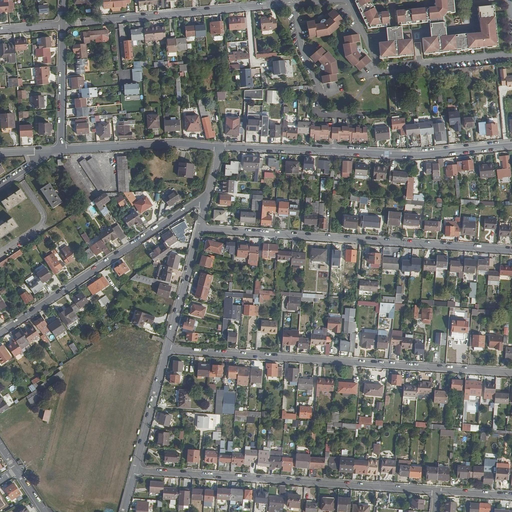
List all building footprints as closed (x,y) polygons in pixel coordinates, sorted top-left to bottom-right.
[(9,7),(8,0),(0,1),(0,13),(2,13),(2,12),(9,11),(9,7)] [(111,0),(99,0),(100,1),(104,1),(105,8),(112,8),(112,7),(111,0)] [(362,14),(367,23),(369,23),(371,27),(378,27),(378,25),(382,24),(383,26),(388,26),(388,23),(391,23),(389,11),(378,12),(372,0),(357,0),(356,1),(360,11),(362,10),(364,13),(362,14)] [(436,0),(437,4),(446,11),(452,11),(452,12),(456,12),(455,0),(436,0)] [(52,12),(52,3),(47,3),(47,5),(42,5),(42,6),(36,7),(37,15),(43,15),(43,13),(52,12)] [(499,44),(498,35),(497,34),(495,34),(495,31),(497,31),(497,26),(494,26),(494,21),(496,21),(496,16),(497,16),(496,12),(495,12),(495,7),(493,7),(492,4),(479,6),(482,29),(484,32),(482,33),(474,34),(473,32),(468,33),(468,35),(464,35),(464,33),(459,34),(459,36),(456,36),(457,34),(450,34),(450,36),(443,36),(443,38),(437,38),(437,37),(429,38),(429,37),(424,37),(425,51),(433,50),(433,51),(436,51),(436,52),(445,52),(444,49),(458,47),(458,49),(462,48),(462,49),(465,49),(465,50),(470,50),(473,49),(473,47),(485,46),(485,43),(487,43),(488,46),(499,44)] [(412,22),(412,23),(418,23),(418,19),(423,19),(423,22),(429,22),(429,19),(431,19),(431,25),(447,24),(446,19),(445,19),(444,14),(435,6),(398,9),(399,21),(402,21),(402,24),(408,24),(408,22),(412,22)] [(333,16),(328,19),(327,18),(325,18),(323,20),(323,22),(316,24),(315,20),(307,22),(311,36),(319,34),(319,36),(327,34),(327,33),(331,32),(334,29),(335,30),(341,24),(340,23),(345,18),(336,7),(330,12),(333,16)] [(277,27),(277,19),(273,19),(273,16),(261,17),(262,29),(269,29),(269,28),(277,27)] [(248,28),(247,17),(230,18),(231,30),(248,28)] [(225,32),(224,21),(212,22),(213,33),(225,32)] [(207,36),(206,24),(202,24),(202,25),(196,26),(197,37),(207,36)] [(196,26),(196,25),(192,26),(192,27),(186,28),(187,39),(197,38),(197,37),(196,26)] [(167,39),(166,27),(157,28),(157,26),(154,27),(154,28),(145,29),(146,39),(146,41),(167,39)] [(145,29),(145,27),(141,28),(141,29),(132,30),(133,40),(146,39),(145,29)] [(110,38),(109,30),(84,33),(85,44),(86,44),(91,43),(91,40),(110,38)] [(358,46),(356,39),(361,39),(359,31),(345,34),(346,42),(345,42),(346,50),(347,50),(347,54),(350,57),(350,58),(355,64),(356,63),(361,69),(373,60),(368,54),(364,56),(361,52),(361,51),(362,50),(362,49),(361,48),(361,47),(360,46),(358,46)] [(52,47),(52,37),(42,37),(43,44),(40,44),(40,48),(51,48),(52,47)] [(28,49),(27,39),(15,40),(15,44),(16,51),(28,49)] [(178,50),(177,39),(172,40),(172,39),(167,39),(168,52),(178,52),(178,50)] [(188,49),(187,39),(177,39),(178,50),(188,49)] [(415,52),(413,39),(408,39),(408,40),(400,41),(400,42),(395,43),(394,41),(387,42),(387,41),(381,42),(382,53),(382,54),(389,53),(389,55),(393,54),(393,55),(396,57),(401,56),(401,53),(415,52)] [(134,58),(133,41),(128,41),(128,43),(126,43),(127,59),(134,58)] [(16,51),(15,44),(1,45),(2,54),(0,53),(0,57),(2,58),(3,61),(17,60),(16,51)] [(87,58),(86,44),(85,44),(73,45),(73,49),(77,49),(77,52),(76,53),(76,59),(78,59),(87,58)] [(335,62),(334,57),(332,55),(333,54),(327,48),(326,49),(321,45),(311,55),(316,60),(318,57),(323,62),(322,63),(321,64),(322,65),(323,67),(325,67),(326,73),(322,74),(324,81),(338,78),(337,70),(338,70),(336,62),(335,62)] [(52,63),(51,48),(37,49),(38,57),(45,57),(45,63),(52,63)] [(88,66),(88,58),(87,58),(78,59),(79,66),(77,67),(78,75),(85,74),(85,66),(88,66)] [(287,74),(285,60),(274,61),(275,75),(287,74)] [(49,78),(49,72),(50,72),(50,66),(37,67),(37,79),(49,78)] [(252,78),(252,73),(253,73),(253,68),(242,69),(243,87),(254,86),(254,78),(252,78)] [(141,82),(140,72),(133,72),(134,82),(136,82),(136,84),(125,85),(126,96),(140,95),(140,82),(141,82)] [(85,89),(84,77),(73,78),(74,90),(85,89)] [(264,96),(264,88),(246,89),(246,97),(264,96)] [(266,103),(277,103),(278,90),(267,90),(266,103)] [(225,91),(217,91),(217,100),(225,100),(225,91)] [(44,107),(44,96),(34,96),(35,108),(44,107)] [(87,107),(87,98),(76,99),(77,108),(87,107)] [(213,132),(210,118),(208,118),(205,106),(200,107),(205,127),(206,126),(209,138),(216,137),(215,132),(213,132)] [(454,124),(454,131),(460,131),(460,110),(448,111),(449,124),(454,124)] [(15,127),(14,114),(1,115),(2,133),(13,133),(13,128),(15,127)] [(297,127),(297,114),(289,114),(288,127),(297,127)] [(161,128),(160,116),(149,116),(150,129),(161,128)] [(202,132),(199,117),(187,118),(188,132),(202,132)] [(240,136),(240,118),(228,117),(227,135),(240,136)] [(406,125),(406,117),(393,119),(394,129),(402,128),(403,135),(408,135),(406,125)] [(475,126),(475,117),(466,118),(467,127),(475,126)] [(91,134),(90,120),(77,121),(78,135),(91,134)] [(132,129),(131,124),(130,124),(130,120),(122,120),(122,124),(120,124),(121,138),(134,137),(134,132),(130,132),(130,129),(132,129)] [(263,130),(263,120),(248,120),(248,131),(259,131),(260,130),(263,130)] [(181,131),(180,121),(165,122),(165,131),(181,131)] [(312,123),(312,122),(299,121),(299,128),(298,132),(311,133),(312,123)] [(434,124),(434,121),(424,122),(424,121),(420,121),(420,123),(421,133),(421,135),(426,134),(426,132),(430,132),(430,134),(435,133),(435,131),(434,124)] [(51,135),(51,124),(41,123),(40,135),(51,135)] [(319,140),(320,127),(315,126),(315,123),(312,123),(311,133),(311,138),(316,138),(316,140),(319,140)] [(334,139),(334,127),(330,127),(330,123),(326,123),(326,138),(330,139),(330,141),(333,141),(333,139),(334,139)] [(421,133),(420,123),(406,125),(408,135),(421,133)] [(447,139),(446,130),(445,130),(445,123),(434,124),(435,131),(437,131),(437,140),(436,140),(436,145),(439,145),(438,140),(447,139)] [(498,134),(497,123),(487,124),(487,135),(492,134),(492,136),(493,136),(493,134),(498,134)] [(111,137),(110,124),(101,124),(101,138),(111,137)] [(347,139),(347,124),(343,124),(343,127),(340,127),(339,141),(342,141),(342,139),(347,139)] [(33,137),(33,125),(20,125),(20,136),(28,136),(28,137),(33,137)] [(281,136),(281,125),(272,125),(271,136),(281,136)] [(361,140),(361,125),(358,125),(358,128),(354,128),(353,142),(356,142),(356,139),(361,140)] [(369,140),(368,125),(364,125),(364,128),(362,128),(362,125),(361,125),(361,140),(361,142),(366,142),(366,140),(369,140)] [(391,137),(390,126),(376,127),(376,138),(391,137)] [(298,132),(299,128),(284,127),(283,136),(288,136),(288,138),(298,138),(298,132)] [(511,166),(511,167),(510,154),(502,155),(502,160),(505,160),(506,167),(499,168),(500,177),(504,177),(504,172),(511,171),(511,166)] [(128,169),(127,157),(118,157),(120,192),(126,192),(125,169),(128,169)] [(260,167),(261,158),(246,157),(245,167),(260,167)] [(110,184),(92,158),(87,161),(85,159),(79,163),(99,191),(110,184)] [(280,169),(281,161),(278,160),(278,158),(270,158),(269,166),(278,166),(277,168),(280,169)] [(354,172),(355,160),(345,159),(344,173),(347,174),(347,171),(354,172)] [(475,169),(475,159),(459,161),(460,170),(475,169)] [(331,168),(331,160),(320,160),(320,168),(327,168),(326,171),(331,171),(331,168)] [(242,172),(243,162),(233,161),(233,164),(227,164),(227,174),(232,174),(232,171),(242,172)] [(300,172),(301,161),(288,161),(288,172),(293,172),(300,172)] [(94,200),(68,162),(64,164),(64,165),(63,166),(89,204),(94,200)] [(441,165),(440,162),(428,163),(429,172),(435,172),(435,175),(442,175),(441,165)] [(369,174),(369,164),(357,163),(357,173),(369,174)] [(460,177),(458,163),(449,164),(450,168),(448,168),(449,174),(456,174),(458,190),(462,189),(461,176),(460,177)] [(497,175),(496,163),(489,163),(489,164),(481,165),(482,176),(497,175)] [(193,178),(193,165),(180,164),(179,177),(193,178)] [(388,177),(389,166),(376,164),(375,178),(381,179),(381,176),(388,177)] [(410,176),(410,172),(396,170),(394,181),(409,183),(410,176)] [(235,192),(235,180),(225,179),(225,182),(223,182),(223,185),(225,185),(225,192),(235,192)] [(63,203),(51,184),(41,190),(54,209),(63,203)] [(8,212),(27,199),(22,190),(2,203),(8,212)] [(170,206),(181,198),(176,192),(165,199),(170,206)] [(110,198),(107,193),(105,193),(94,200),(99,208),(111,199),(110,198)] [(264,202),(265,194),(254,193),(254,199),(257,199),(256,209),(264,209),(264,202)] [(320,211),(321,199),(317,198),(317,196),(313,196),(314,195),(308,194),(307,210),(320,211)] [(232,205),(233,195),(223,195),(222,200),(221,200),(221,205),(232,205)] [(125,200),(122,196),(117,199),(122,207),(126,205),(124,201),(125,200)] [(153,205),(148,196),(136,204),(142,213),(153,205)] [(290,214),(291,203),(291,202),(281,201),(280,213),(290,214)] [(273,224),(274,215),(269,215),(270,214),(266,214),(267,203),(264,202),(264,209),(263,223),(273,224)] [(300,214),(301,204),(291,203),(290,214),(300,214)] [(494,216),(495,208),(484,207),(483,215),(494,216)] [(227,219),(228,210),(216,210),(215,218),(227,219)] [(142,219),(137,211),(125,220),(129,226),(137,220),(141,225),(144,222),(142,219)] [(257,222),(257,212),(243,211),(243,221),(257,222)] [(401,223),(402,212),(389,211),(388,223),(401,223)] [(318,223),(319,213),(313,212),(313,213),(307,213),(307,216),(306,216),(306,222),(318,223)] [(421,224),(422,215),(410,213),(409,224),(421,224)] [(359,226),(360,216),(347,215),(346,225),(359,226)] [(380,227),(381,217),(368,216),(368,226),(380,227)] [(462,235),(463,216),(458,216),(458,226),(448,225),(447,234),(462,235)] [(478,233),(478,220),(471,220),(471,216),(466,216),(465,233),(478,233)] [(329,228),(330,222),(328,221),(328,218),(321,217),(321,227),(329,228)] [(499,228),(499,218),(487,218),(487,227),(499,228)] [(0,239),(19,228),(13,219),(0,226),(0,239)] [(443,230),(443,221),(428,220),(427,227),(432,227),(432,229),(443,230)] [(187,239),(182,227),(183,227),(181,223),(173,227),(179,241),(180,242),(187,239)] [(511,234),(511,225),(502,224),(501,234),(511,234)] [(118,238),(116,235),(112,228),(100,236),(104,242),(105,244),(111,240),(113,242),(118,238)] [(178,240),(172,231),(162,237),(166,242),(168,246),(178,240)] [(125,239),(121,232),(116,235),(118,238),(121,241),(125,239)] [(91,241),(86,233),(82,235),(87,244),(91,241)] [(221,253),(224,243),(209,239),(206,249),(221,253)] [(105,244),(104,242),(97,246),(96,244),(91,248),(97,256),(104,251),(108,256),(112,253),(105,244)] [(229,254),(235,254),(234,242),(225,243),(225,251),(229,251),(229,254)] [(250,246),(251,244),(244,243),(244,244),(240,244),(239,256),(249,257),(250,246)] [(279,250),(280,245),(264,243),(263,259),(269,259),(269,258),(279,259),(279,250)] [(259,264),(260,247),(256,247),(256,246),(250,246),(249,257),(249,264),(259,264)] [(75,260),(73,257),(74,256),(68,247),(62,250),(65,255),(62,257),(67,265),(75,260)] [(327,260),(328,248),(314,248),(313,259),(327,260)] [(95,255),(91,249),(83,254),(87,260),(95,255)] [(357,261),(358,249),(349,249),(348,261),(357,261)] [(0,267),(0,268),(23,254),(20,250),(0,261),(0,267)] [(158,258),(166,253),(164,250),(156,255),(154,252),(150,255),(155,262),(159,260),(158,258)] [(293,260),(293,252),(279,250),(279,259),(293,260)] [(307,265),(307,253),(293,252),(293,260),(292,263),(307,265)] [(382,263),(382,253),(372,252),(372,253),(370,253),(370,261),(372,261),(371,262),(382,263)] [(422,271),(423,258),(418,257),(418,255),(414,254),(414,259),(413,270),(422,271)] [(449,266),(450,255),(439,254),(439,260),(438,266),(449,266)] [(60,264),(54,255),(46,260),(55,275),(60,272),(58,270),(66,266),(63,262),(60,264)] [(177,269),(180,257),(170,255),(167,267),(172,268),(177,269)] [(210,267),(213,257),(203,255),(201,265),(210,267)] [(400,269),(401,258),(385,257),(384,267),(400,269)] [(438,266),(439,260),(430,260),(430,258),(426,258),(425,270),(438,270),(438,266)] [(413,270),(414,259),(404,259),(403,270),(413,271),(413,270)] [(477,272),(478,260),(467,259),(467,262),(466,271),(477,272)] [(491,265),(492,259),(481,259),(480,270),(491,270),(491,265)] [(466,271),(467,262),(462,262),(462,263),(453,263),(452,273),(466,274),(466,271)] [(130,270),(125,263),(116,269),(120,276),(130,270)] [(171,274),(172,268),(167,267),(160,265),(159,271),(164,272),(162,277),(157,275),(155,279),(169,283),(172,274),(171,274)] [(511,274),(511,265),(503,265),(502,271),(502,274),(511,274)] [(53,277),(46,267),(37,274),(38,275),(43,283),(43,284),(53,277)] [(502,274),(502,271),(491,270),(490,279),(502,280),(502,274)] [(210,287),(214,275),(203,272),(199,284),(210,287)] [(43,283),(38,275),(35,277),(36,280),(28,285),(30,287),(35,295),(43,290),(40,285),(43,283)] [(96,293),(107,285),(102,277),(90,285),(96,293)] [(171,287),(172,284),(169,283),(155,279),(153,279),(152,282),(160,284),(158,295),(168,298),(171,287)] [(379,291),(380,281),(362,280),(361,288),(366,289),(365,290),(379,291)] [(207,300),(210,287),(199,284),(197,293),(199,294),(198,297),(207,300)] [(35,299),(31,294),(30,295),(27,292),(22,296),(27,304),(35,299)] [(80,309),(90,303),(83,292),(73,299),(77,305),(73,308),(77,315),(78,316),(82,313),(80,309)] [(104,305),(110,301),(105,295),(99,299),(104,305)] [(302,306),(303,296),(292,296),(291,302),(289,302),(289,309),(299,309),(299,306),(302,306)] [(255,315),(256,305),(248,304),(248,301),(246,301),(245,314),(255,315)] [(229,328),(230,318),(242,319),(242,305),(225,303),(223,334),(229,334),(229,331),(229,328)] [(204,317),(206,308),(194,304),(191,313),(204,317)] [(70,320),(77,315),(73,308),(72,307),(60,315),(67,325),(71,322),(70,320)] [(355,339),(356,320),(354,320),(354,315),(355,315),(356,310),(347,310),(345,332),(351,332),(351,339),(352,339),(351,346),(346,346),(347,338),(346,338),(346,339),(342,339),(341,351),(354,351),(355,339)] [(150,330),(154,317),(137,311),(133,323),(150,330)] [(434,319),(434,313),(424,312),(424,318),(425,319),(425,322),(432,323),(433,319),(434,319)] [(47,325),(42,317),(35,322),(40,331),(47,325)] [(193,330),(196,320),(188,318),(187,323),(185,322),(184,327),(193,330)] [(342,330),(343,319),(329,318),(329,326),(336,326),(336,330),(342,330)] [(57,337),(67,330),(60,320),(49,327),(57,337)] [(279,333),(279,321),(263,320),(262,330),(271,331),(270,332),(279,333)] [(470,331),(471,322),(454,320),(453,343),(456,343),(456,340),(466,341),(466,335),(465,335),(465,331),(470,331)] [(41,337),(35,327),(29,331),(28,330),(24,333),(31,344),(41,337)] [(238,341),(238,332),(235,332),(235,328),(229,328),(229,331),(230,331),(229,340),(238,341)] [(292,344),(293,330),(285,329),(284,342),(288,342),(288,345),(292,345),(292,344)] [(300,337),(301,330),(293,329),(293,330),(292,344),(296,344),(296,342),(300,343),(300,337)] [(24,333),(22,331),(14,337),(16,341),(21,347),(23,346),(25,349),(31,345),(31,344),(24,333)] [(198,340),(199,332),(188,332),(187,337),(189,337),(189,340),(198,340)] [(379,344),(380,337),(380,333),(365,332),(364,347),(370,347),(370,344),(379,344)] [(447,343),(447,333),(439,332),(438,343),(447,343)] [(324,343),(325,334),(313,333),(312,344),(324,345),(324,343)] [(404,337),(404,335),(394,334),(393,344),(399,345),(398,354),(403,355),(403,347),(404,337)] [(50,344),(44,335),(41,337),(47,346),(50,344)] [(486,346),(487,336),(473,335),(472,345),(486,346)] [(504,342),(505,336),(492,335),(492,346),(501,347),(501,349),(505,350),(506,343),(506,342),(504,342)] [(309,348),(310,338),(300,337),(300,343),(299,347),(309,348)] [(389,348),(390,337),(380,337),(379,344),(379,347),(389,348)] [(414,347),(414,338),(404,337),(403,347),(410,348),(410,347),(414,347)] [(415,339),(414,354),(424,354),(424,339),(415,339)] [(21,347),(16,341),(13,343),(14,344),(9,347),(15,357),(24,352),(21,347)] [(80,352),(74,343),(70,346),(76,355),(80,352)] [(12,358),(4,345),(0,347),(0,361),(2,365),(12,358)] [(183,371),(184,361),(175,361),(174,371),(182,371),(183,371)] [(210,375),(211,365),(204,364),(204,363),(198,363),(198,374),(199,375),(198,377),(203,377),(203,375),(210,375)] [(222,376),(223,365),(215,365),(215,364),(211,363),(211,365),(210,375),(214,376),(214,372),(219,373),(219,376),(222,376)] [(282,376),(282,366),(278,366),(278,364),(267,363),(267,367),(268,367),(268,375),(282,376)] [(239,366),(230,365),(229,379),(238,379),(239,376),(239,366)] [(248,377),(249,367),(239,366),(239,376),(248,377)] [(299,382),(300,368),(290,368),(289,381),(299,382)] [(262,382),(263,370),(252,369),(252,382),(262,382)] [(183,383),(184,375),(182,375),(182,371),(174,371),(174,374),(172,374),(171,382),(180,383),(180,382),(183,383)] [(43,390),(64,376),(61,372),(44,383),(45,383),(40,386),(43,390)] [(406,384),(406,378),(404,377),(404,375),(395,375),(394,385),(403,386),(403,384),(406,384)] [(314,390),(315,379),(300,378),(300,389),(314,390)] [(335,390),(336,381),(326,380),(326,379),(319,378),(318,396),(321,396),(321,389),(335,390)] [(464,390),(464,380),(454,380),(454,389),(464,390)] [(358,393),(359,383),(341,381),(340,392),(344,392),(344,396),(354,396),(354,393),(358,393)] [(433,393),(434,382),(428,381),(428,383),(420,382),(420,386),(419,394),(426,394),(426,392),(433,393)] [(484,392),(485,382),(468,381),(467,395),(472,395),(472,391),(484,392)] [(384,395),(384,385),(370,384),(370,390),(367,389),(366,394),(384,395)] [(498,393),(498,384),(493,384),(493,385),(488,385),(487,392),(498,393)] [(419,394),(420,386),(406,385),(405,395),(419,396),(419,394)] [(191,408),(192,391),(181,389),(179,407),(191,408)] [(30,405),(42,398),(37,390),(33,393),(26,398),(30,405)] [(450,404),(450,391),(437,390),(436,403),(450,404)] [(511,404),(511,394),(498,393),(497,403),(511,404)] [(9,409),(2,398),(0,399),(0,413),(2,412),(3,413),(9,409)] [(235,413),(236,401),(224,401),(223,412),(235,413)] [(313,417),(314,407),(302,406),(301,416),(313,417)] [(53,424),(56,414),(45,411),(42,421),(53,424)] [(298,419),(298,414),(287,414),(288,411),(284,411),(283,418),(298,419)] [(169,426),(172,415),(163,413),(160,423),(169,426)] [(209,428),(210,416),(199,415),(199,424),(200,424),(199,427),(209,428)] [(344,426),(344,422),(340,422),(333,422),(329,421),(328,431),(335,432),(335,426),(344,426)] [(169,444),(170,432),(159,431),(158,443),(169,444)] [(231,461),(232,455),(225,455),(225,449),(225,443),(221,442),(220,466),(226,466),(226,461),(231,461)] [(258,461),(259,449),(246,448),(246,454),(245,460),(258,461)] [(199,461),(200,450),(189,449),(189,460),(199,461)] [(271,466),(271,451),(260,450),(259,465),(271,466)] [(283,457),(284,451),(271,450),(271,451),(271,466),(270,469),(275,469),(275,467),(283,467),(283,465),(283,457)] [(179,461),(179,452),(166,451),(165,460),(179,461)] [(218,461),(218,453),(206,452),(206,461),(218,461)] [(341,469),(342,458),(331,457),(331,452),(327,452),(327,456),(326,467),(330,467),(331,468),(341,469)] [(245,460),(246,454),(234,453),(233,462),(238,463),(238,465),(242,465),(242,463),(245,463),(245,460)] [(312,455),(312,454),(298,453),(297,467),(311,467),(312,455)] [(326,467),(327,456),(312,455),(311,467),(315,468),(315,466),(326,467)] [(293,470),(294,458),(283,457),(283,465),(285,465),(284,470),(293,470)] [(355,460),(355,459),(342,458),(341,469),(341,471),(355,472),(355,460)] [(369,473),(369,461),(355,460),(355,472),(359,472),(369,473)] [(380,474),(381,461),(369,460),(369,461),(369,473),(380,474)] [(397,474),(398,461),(384,460),(384,472),(391,472),(391,474),(397,474)] [(412,466),(412,461),(409,461),(408,466),(402,466),(402,476),(411,476),(412,466)] [(472,467),(472,466),(461,465),(460,477),(472,478),(472,477),(472,467)] [(422,477),(423,467),(412,466),(411,476),(422,477)] [(440,468),(440,467),(429,467),(429,479),(439,479),(440,468)] [(486,473),(486,468),(472,467),(472,477),(482,477),(481,480),(485,480),(486,473)] [(450,480),(451,468),(440,468),(439,479),(450,480)] [(511,478),(511,470),(511,471),(511,469),(499,468),(498,480),(503,481),(503,479),(511,480),(511,478)] [(494,483),(495,474),(486,473),(485,480),(485,482),(494,483)] [(164,487),(164,482),(150,481),(149,492),(163,493),(164,487)] [(21,495),(14,484),(5,490),(12,501),(21,495)] [(176,500),(176,489),(168,489),(169,487),(164,487),(163,493),(163,499),(176,500)] [(205,500),(206,490),(193,489),(192,499),(205,500)] [(230,501),(231,490),(218,489),(217,500),(230,501)] [(214,501),(214,490),(206,490),(205,500),(205,501),(214,501)] [(242,501),(243,490),(232,490),(231,501),(234,501),(239,501),(242,501)] [(254,496),(254,494),(253,494),(253,491),(245,490),(244,499),(252,499),(252,496),(254,496)] [(189,506),(190,492),(180,491),(179,505),(189,506)] [(269,503),(270,492),(264,491),(264,492),(257,492),(256,502),(269,503)] [(301,507),(302,495),(290,494),(289,506),(301,507)] [(285,510),(286,498),(273,497),(272,509),(285,510)] [(334,510),(335,498),(327,498),(327,499),(323,499),(323,509),(334,510)] [(352,509),(352,499),(339,498),(338,511),(348,511),(348,509),(352,509)] [(426,509),(426,500),(414,499),(414,508),(426,509)] [(456,511),(457,502),(448,501),(446,511),(456,511)] [(147,511),(149,502),(138,502),(137,511),(147,511)] [(318,511),(319,504),(308,503),(307,511),(318,511)] [(481,511),(482,504),(473,503),(472,511),(481,511)]
